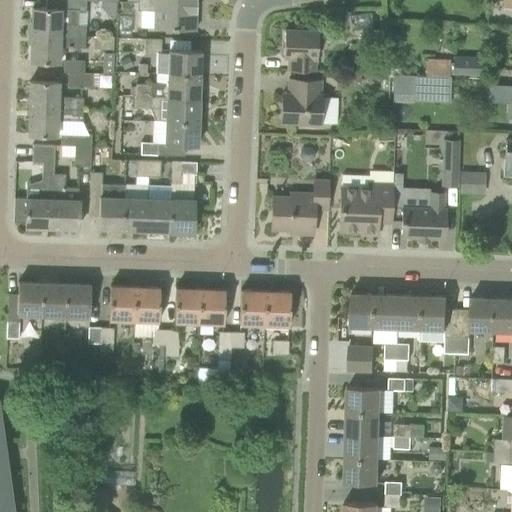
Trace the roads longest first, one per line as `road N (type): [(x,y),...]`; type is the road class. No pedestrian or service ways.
road 1 (residential): [(236,261),(246,26),(266,0)]
road 2 (residential): [(313,511),(319,264)]
road 3 (residential): [(0,253),(236,261)]
road 4 (residential): [(511,270),(319,264)]
